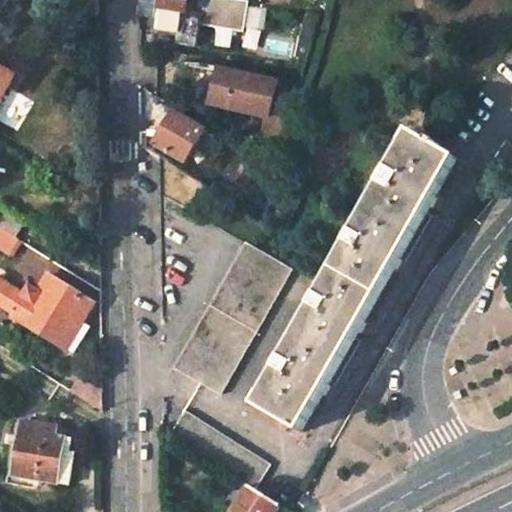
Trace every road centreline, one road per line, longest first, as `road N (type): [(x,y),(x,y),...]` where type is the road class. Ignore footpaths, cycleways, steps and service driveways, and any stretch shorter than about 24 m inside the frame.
road 1 (unclassified): [(128,511),(119,0)]
road 2 (unknown): [(233,422),(376,151)]
road 3 (unclassified): [(511,218),(430,341),(422,379),(430,418),(458,469)]
